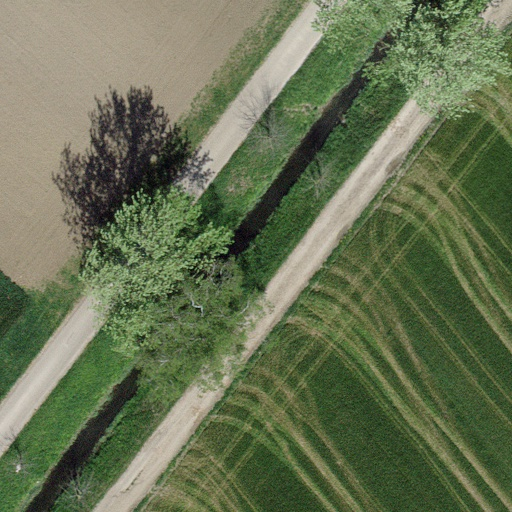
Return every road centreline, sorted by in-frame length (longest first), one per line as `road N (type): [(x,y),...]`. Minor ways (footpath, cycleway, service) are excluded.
road 1 (track): [(507,0),(118,511)]
road 2 (track): [(0,435),(333,0)]
